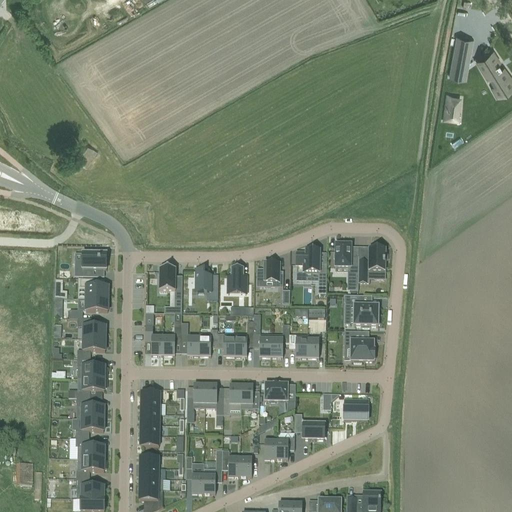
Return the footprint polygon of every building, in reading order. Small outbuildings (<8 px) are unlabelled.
[(457,36),(449,77),(466,80),(473,39),(457,36)] [(493,53),(479,61),(490,79),(490,78),(494,85),(500,95),(511,86),(511,83),(502,68),(503,67),(502,67),(501,67),(499,64),(500,63),(499,63),(493,53)] [(449,98),(447,118),(457,119),(458,114),(457,114),(459,99),(452,98),(449,98)] [(72,158),(83,166),(86,168),(98,152),(85,142),(72,158)] [(59,269),(71,270),(72,240),(60,240),(59,269)] [(358,260),(350,260),(351,248),(335,248),(335,256),(333,256),(333,262),(335,262),(335,271),(349,271),(349,276),(358,276),(358,265),(358,260)] [(374,283),(374,275),(384,275),(384,263),(387,263),(387,256),(385,256),(384,253),(369,253),(369,265),(358,265),(358,276),(358,288),(369,288),(369,283),(374,283)] [(296,256),(296,269),(303,269),(303,276),(318,276),(318,290),(326,290),(326,268),(319,268),(319,254),(305,254),(305,256),(296,256)] [(75,265),(75,274),(77,274),(77,280),(92,280),(92,273),(106,273),(106,257),(90,257),(90,255),(84,255),(84,256),(82,256),(82,265),(75,265)] [(257,272),(256,291),(259,291),(259,290),(264,291),(264,288),(265,285),(277,286),(277,291),(283,291),(283,275),(279,275),(279,267),(272,267),(272,265),(265,265),(265,266),(264,266),(264,272),(257,272)] [(228,279),(228,295),(246,295),(246,280),(243,280),(243,271),(230,271),(230,280),(228,279)] [(159,272),(159,295),(174,296),(174,303),(181,304),(182,289),(175,289),(175,272),(159,272)] [(196,272),(195,296),(217,297),(218,297),(218,279),(207,278),(207,279),(205,279),(205,273),(205,272),(203,272),(203,273),(200,273),(200,272),(196,272)] [(80,282),(80,290),(86,290),(86,302),(108,302),(108,290),(93,290),(93,282),(80,282)] [(344,299),(344,306),(354,306),(353,329),(362,329),(362,331),(369,331),(369,330),(377,330),(378,328),(379,328),(379,321),(378,321),(378,309),(359,309),(359,307),(361,307),(361,299),(344,299)] [(86,302),(85,315),(107,315),(108,302),(86,302)] [(202,316),(202,303),(183,302),(183,315),(202,316)] [(253,311),(240,310),(240,318),(253,319),(253,311)] [(308,320),(308,321),(324,321),(325,313),(315,313),(308,313),(308,320)] [(69,314),(69,322),(78,322),(82,322),(82,314),(78,314),(69,314)] [(78,322),(77,330),(83,330),(83,342),(105,342),(105,330),(91,330),(91,322),(82,322),(78,322)] [(163,341),(163,359),(175,360),(175,345),(181,345),(181,339),(181,327),(181,325),(174,325),(174,337),(163,337),(163,341)] [(235,338),(235,361),(246,361),(247,351),(253,351),(253,338),(253,326),(247,326),(246,338),(235,338)] [(145,329),(145,345),(151,345),(151,359),(163,359),(163,341),(163,337),(152,337),(152,329),(145,329)] [(199,342),(199,360),(210,360),(211,351),(217,351),(217,337),(217,333),(210,333),(210,337),(199,337),(199,342)] [(373,353),(373,345),(368,345),(368,335),(344,335),(344,351),(351,351),(350,365),(353,365),(353,366),(361,366),(361,365),(373,365),(373,364),(374,364),(374,353),(373,353)] [(217,337),(217,351),(223,351),(223,360),(235,361),(235,338),(223,338),(217,337)] [(253,338),(253,351),(259,351),(259,361),(271,361),(271,338),(259,338),(253,338)] [(271,338),(271,361),(282,361),(283,338),(271,338)] [(289,346),(289,353),(295,353),(295,362),(307,362),(307,344),(307,339),(295,339),(289,339),(289,346)] [(77,354),(77,362),(90,362),(90,355),(105,355),(105,342),(83,342),(83,354),(77,354)] [(187,342),(187,360),(199,360),(199,342),(187,342)] [(307,344),(307,362),(319,362),(319,344),(307,344)] [(77,362),(77,370),(78,370),(77,382),(107,382),(107,374),(104,374),(104,370),(90,370),(90,362),(77,362)] [(76,394),(76,402),(89,402),(89,395),(104,395),(104,391),(106,391),(107,382),(77,382),(77,394),(76,394)] [(295,405),(295,394),(287,394),(287,388),(279,388),(279,387),(274,387),(274,388),(265,388),(265,405),(295,405)] [(187,402),(187,415),(193,415),(193,412),(205,412),(205,389),(193,389),(193,402),(187,402)] [(205,389),(205,412),(216,412),(216,419),(222,419),(223,402),(217,401),(217,389),(205,389)] [(223,402),(222,419),(229,419),(230,412),(241,413),(241,390),(229,390),(229,402),(223,402)] [(241,390),(241,413),(252,413),(252,412),(258,413),(258,414),(259,414),(259,395),(258,395),(258,396),(253,396),(253,390),(241,390)] [(141,407),(159,407),(159,396),(141,396),(141,407)] [(76,402),(76,410),(77,410),(77,422),(103,422),(104,410),(89,410),(89,402),(76,402)] [(344,411),(343,411),(343,424),(367,424),(367,411),(365,411),(365,404),(344,404),(344,411)] [(140,418),(159,418),(159,407),(141,407),(140,418)] [(159,418),(140,418),(140,429),(159,429),(159,418)] [(301,420),(294,419),(294,438),(302,438),(302,445),(324,445),(324,443),(326,443),(326,435),(324,435),(324,430),(324,429),(316,429),(316,424),(301,424),(301,420)] [(76,434),(75,442),(89,442),(89,435),(103,435),(103,422),(77,422),(81,423),(81,434),(76,434)] [(159,429),(140,429),(140,440),(158,440),(159,429)] [(183,454),(184,439),(176,439),(175,453),(183,454)] [(140,440),(140,451),(158,451),(158,440),(140,440)] [(276,464),(276,441),(264,441),(264,464),(276,464)] [(294,455),(294,442),(276,441),(276,464),(288,465),(288,455),(294,455)] [(75,442),(75,450),(77,450),(77,462),(104,462),(104,450),(89,450),(89,442),(75,442)] [(251,481),(252,459),(240,459),(240,463),(239,481),(251,481)] [(140,460),(140,471),(158,472),(158,461),(140,460)] [(76,474),(76,482),(89,482),(89,475),(104,475),(104,473),(106,473),(106,464),(104,464),(104,462),(77,462),(77,474),(76,474)] [(239,481),(240,463),(228,463),(228,467),(228,481),(239,481)] [(32,488),(33,466),(16,465),(15,487),(32,488)] [(140,471),(139,482),(158,483),(158,482),(158,472),(140,471)] [(203,480),(203,498),(215,498),(215,486),(215,480),(215,472),(204,472),(203,476),(203,480)] [(203,498),(203,480),(203,476),(192,475),(191,497),(203,498)] [(76,482),(76,490),(77,490),(76,502),(104,502),(103,502),(103,490),(89,490),(89,482),(76,482)] [(139,482),(139,494),(158,494),(162,494),(163,482),(158,482),(158,483),(139,482)] [(139,494),(139,504),(145,505),(144,511),(160,511),(161,511),(160,511),(157,505),(158,505),(158,494),(139,494)] [(379,511),(380,497),(380,496),(378,496),(378,495),(379,495),(379,494),(371,494),(371,495),(372,495),(372,496),(363,496),(363,497),(363,508),(356,508),(356,502),(346,502),(346,511),(379,511)] [(76,502),(80,503),(80,511),(103,511),(104,502),(76,502)] [(340,511),(340,504),(340,502),(331,502),(331,504),(318,503),(318,511),(340,511)]
